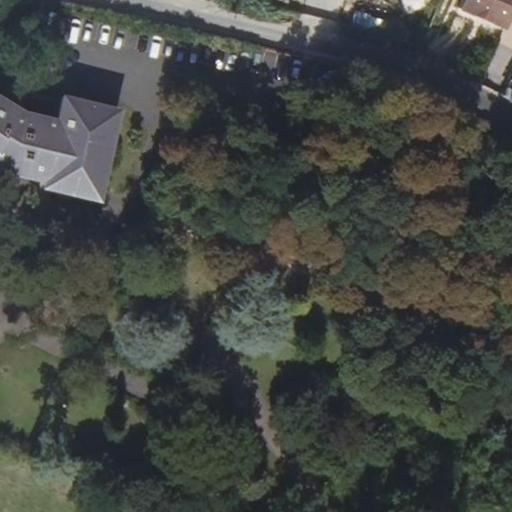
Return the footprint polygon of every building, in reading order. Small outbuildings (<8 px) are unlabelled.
[(511,13),(511,12),(484,0),(463,0),(460,7),(506,28),(511,13)] [(511,0),(484,0),(511,12),(511,0)] [(506,28),(460,7),(456,17),(501,37),(506,28)] [(356,13),(353,25),(367,29),(367,28),(382,33),(385,22),(370,18),(371,17),(356,13)] [(511,101),(511,80),(509,79),(501,96),(511,101)] [(110,168),(118,131),(118,130),(64,118),(35,111),(27,115),(25,116),(19,113),(20,108),(20,104),(0,91),(0,161),(12,168),(50,177),(55,155),(110,168)] [(118,130),(123,108),(69,96),(64,118),(118,130)] [(103,197),(110,168),(55,155),(50,177),(48,184),(103,197)]
